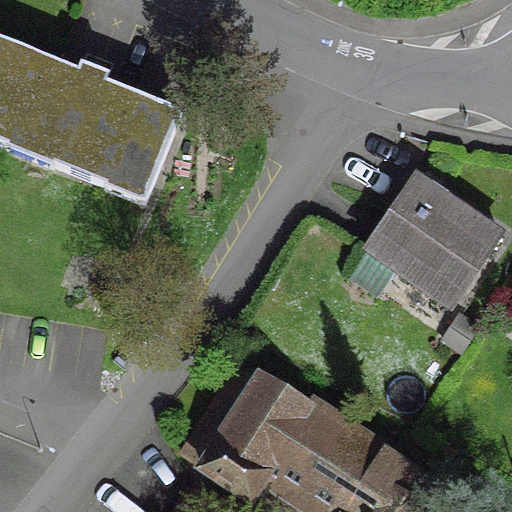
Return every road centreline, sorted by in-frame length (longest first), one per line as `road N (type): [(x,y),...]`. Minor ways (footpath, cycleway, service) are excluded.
road 1 (residential): [(333,73),(217,293),(42,511)]
road 2 (residential): [(333,73),(449,92),(511,83)]
road 3 (residential): [(182,0),(333,73)]
